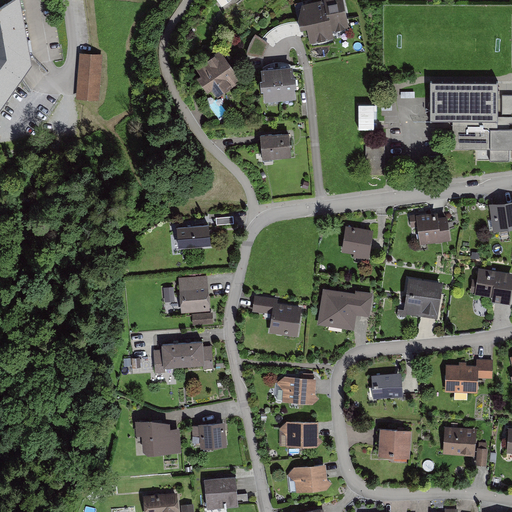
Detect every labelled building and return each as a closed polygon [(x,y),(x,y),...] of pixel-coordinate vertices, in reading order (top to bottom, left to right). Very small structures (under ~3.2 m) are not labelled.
[(0,110),(32,63),(21,0),(6,0),(0,4),(0,110)] [(324,0),(325,2),(300,6),(303,29),(308,28),(310,42),(335,38),(334,30),(349,28),(344,0),(324,0)] [(253,34),(248,53),(265,58),(270,38),(253,34)] [(76,99),(99,100),(103,53),(80,51),(76,99)] [(240,81),(222,54),(194,72),(207,92),(212,88),(217,96),(240,81)] [(295,67),(261,69),(263,91),(265,91),(266,102),(298,100),(296,86),(300,86),(299,76),(295,76),(295,67)] [(498,79),(430,79),(430,98),(431,119),(436,119),(453,119),(498,119),(498,116),(498,96),(498,79)] [(511,96),(498,96),(498,116),(511,115),(511,96)] [(359,103),(360,129),(376,128),(375,103),(359,103)] [(498,119),(453,119),(453,147),(511,147),(511,126),(510,127),(510,122),(511,122),(511,115),(498,116),(498,119)] [(263,159),(291,156),(289,132),(261,135),(263,159)] [(366,141),(366,174),(386,174),(385,141),(366,141)] [(511,199),(490,203),(494,231),(511,228),(511,199)] [(437,212),(411,214),(412,228),(420,227),(422,242),(451,239),(448,216),(437,217),(437,212)] [(216,217),(217,225),(234,224),(234,215),(216,217)] [(177,226),(179,246),(211,243),(209,223),(177,226)] [(346,224),(342,251),(354,253),(354,256),(369,258),(374,228),(346,224)] [(511,299),(511,272),(481,268),(477,293),(493,295),(492,300),(511,303),(511,299)] [(443,281),(409,275),(403,313),(438,318),(443,281)] [(182,280),(184,308),(208,306),(205,278),(182,280)] [(164,287),(165,301),(175,300),(174,286),(164,287)] [(356,288),(355,291),(324,286),(318,324),(355,330),(357,314),(370,316),(374,291),(356,288)] [(278,297),(255,294),(252,311),(272,314),(269,332),(297,336),(302,306),(278,302),(278,297)] [(214,323),(213,312),(192,313),(193,325),(214,323)] [(203,339),(187,340),(178,341),(162,342),(162,348),(154,349),(155,372),(166,371),(165,366),(203,363),(203,369),(214,368),(212,345),(204,345),(203,339)] [(477,366),(447,366),(447,392),(478,393),(479,378),(493,379),(493,361),(477,361),(477,366)] [(371,374),(374,397),(404,394),(401,371),(371,374)] [(295,375),(285,374),(278,381),(283,389),(283,400),(293,401),(298,401),(301,401),(306,401),(313,402),(320,397),(316,392),(317,376),(307,376),(303,375),(300,375),(295,375)] [(319,420),(287,420),(287,421),(279,428),(287,434),(287,445),(317,445),(323,439),(319,435),(319,420)] [(150,422),(138,422),(138,434),(142,434),(143,449),(147,449),(148,452),(179,451),(178,430),(169,430),(164,423),(150,422)] [(224,423),(194,424),(194,435),(201,435),(202,445),(226,444),(224,423)] [(445,425),(443,453),(475,455),(477,427),(445,425)] [(378,455),(410,457),(412,429),(380,426),(378,455)] [(478,447),(476,464),(487,465),(488,447),(478,447)] [(326,462),(294,466),(288,474),(296,480),(297,491),(327,487),(332,481),(328,478),(326,462)] [(205,477),(207,509),(239,506),(236,475),(205,477)] [(179,511),(178,493),(144,495),(145,511),(179,511)] [(182,504),(182,511),(194,511),(194,503),(182,504)]
